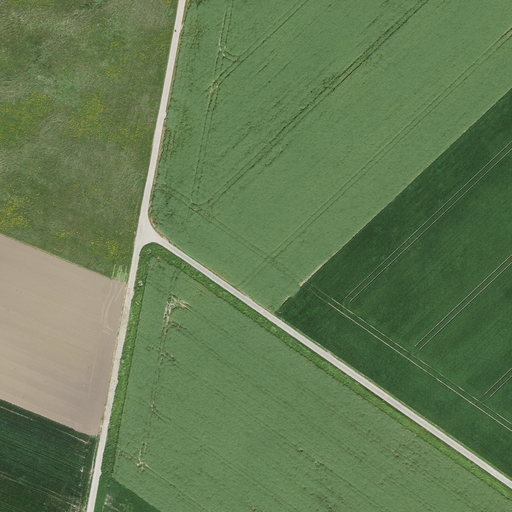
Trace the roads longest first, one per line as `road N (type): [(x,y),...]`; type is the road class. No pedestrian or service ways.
road 1 (track): [(90,511),(183,0)]
road 2 (track): [(511,484),(141,228)]
